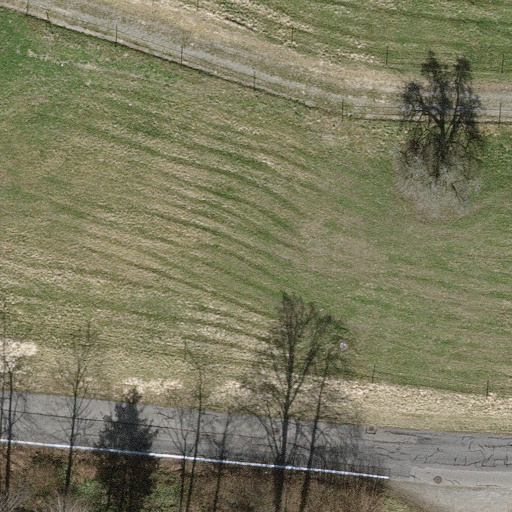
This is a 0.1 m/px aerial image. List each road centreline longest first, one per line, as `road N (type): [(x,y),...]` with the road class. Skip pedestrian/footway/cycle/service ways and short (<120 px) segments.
road 1 (tertiary): [(0,415),(419,460),(511,461)]
road 2 (track): [(84,0),(384,99),(511,93)]
